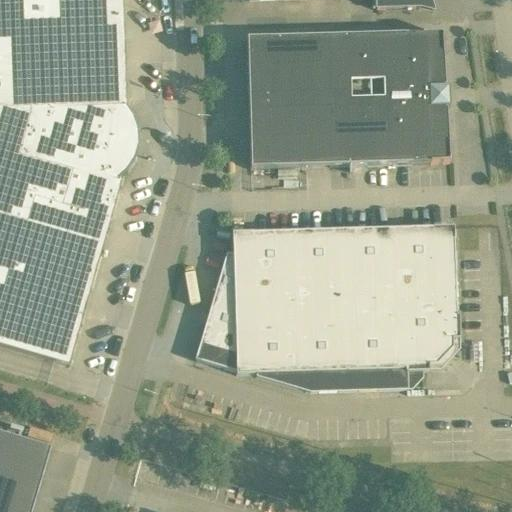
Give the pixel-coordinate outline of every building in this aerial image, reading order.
[(0,0),(0,348),(69,368),(121,184),(118,183),(125,178),(130,171),(134,164),(137,156),(139,148),(139,140),(138,131),(136,124),(132,116),(127,109),(126,110),(121,0),(0,0)] [(428,0),(427,0),(247,0),(248,2),(320,0),(375,0),(376,12),(418,10),(428,0)] [(250,171),(449,166),(441,36),(246,42),(250,171)] [(235,377),(256,377),(256,379),(309,395),(410,392),(410,381),(422,381),(422,375),(428,374),(428,368),(436,367),(452,351),(452,342),(458,342),(458,319),(455,319),(453,230),(231,236),(232,257),(225,257),(199,346),(195,362),(235,374),(235,377)] [(0,511),(31,511),(50,450),(0,434),(0,511)]
